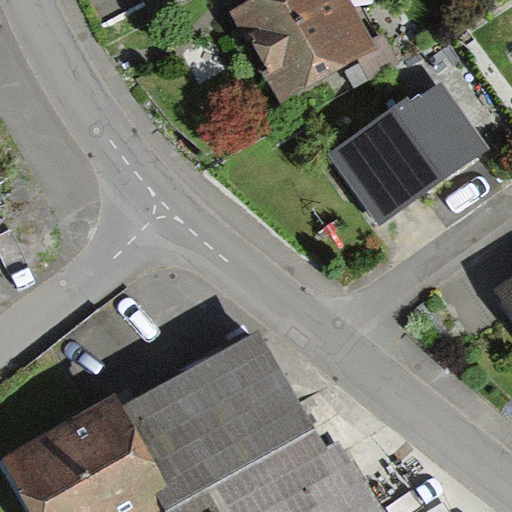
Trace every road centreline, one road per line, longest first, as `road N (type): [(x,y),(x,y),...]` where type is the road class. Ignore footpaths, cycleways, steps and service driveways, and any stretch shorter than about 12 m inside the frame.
road 1 (residential): [(36,0),(75,86),(121,154),(174,208)]
road 2 (residential): [(335,348),(364,314),(511,206)]
road 3 (residential): [(335,348),(511,486)]
road 4 (residential): [(174,208),(0,340)]
road 5 (residential): [(174,208),(335,348)]
